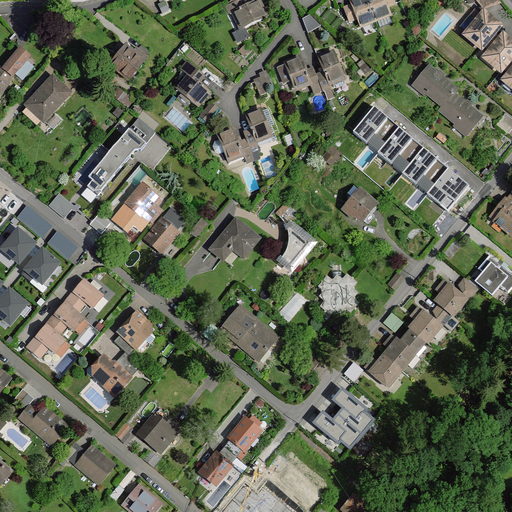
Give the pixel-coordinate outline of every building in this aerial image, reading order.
[(245,7),(241,0),(240,0),(234,3),(227,7),(230,14),(235,12),(245,7)] [(375,21),(367,0),(357,0),(352,2),(353,5),(358,19),(361,26),(375,21)] [(367,0),(375,21),(390,15),(387,8),(383,0),(367,0)] [(498,0),(475,0),(484,11),(502,5),(498,0)] [(245,7),(235,12),(243,29),(266,19),(257,1),(245,7)] [(358,19),(353,5),(344,8),(350,22),(358,19)] [(468,33),(482,16),(476,11),(462,27),(468,33)] [(495,23),(484,14),(482,16),(468,33),(466,36),(476,44),(479,42),(484,46),(495,34),(498,30),(492,25),(495,23)] [(309,17),(302,20),(308,34),(320,27),(309,17)] [(248,38),(244,31),(235,35),(238,42),(248,38)] [(495,34),(484,46),(491,52),(501,39),(495,34)] [(511,47),(511,43),(504,36),(501,39),(491,52),(485,58),(496,67),(498,64),(504,69),(511,59),(511,47),(511,48),(511,47)] [(250,51),(246,47),(240,52),(245,56),(250,51)] [(127,48),(113,65),(129,79),(146,59),(138,52),(135,55),(127,48)] [(20,50),(4,69),(13,77),(29,57),(20,50)] [(345,77),(336,54),(320,61),(325,73),(329,83),(332,82),(344,77),(345,77)] [(302,59),(278,69),(284,84),(292,81),(295,89),(311,83),(307,72),(302,59)] [(189,75),(177,90),(196,106),(209,91),(200,83),(205,77),(188,63),(183,69),(189,75)] [(370,70),(366,64),(362,68),(366,74),(370,70)] [(429,68),(416,84),(444,107),(454,95),(457,90),(429,68)] [(0,74),(0,94),(0,95),(10,84),(8,82),(13,77),(4,69),(0,74)] [(314,69),(307,72),(311,83),(313,87),(320,84),(317,76),(314,69)] [(273,87),(267,73),(260,76),(262,79),(266,89),(273,87)] [(325,73),(317,76),(320,84),(323,91),(331,88),(329,83),(325,73)] [(344,77),(332,82),(334,88),(337,89),(345,86),(346,83),(344,77)] [(71,93),(54,78),(28,106),(29,107),(43,120),(44,121),(71,93)] [(266,89),(262,79),(255,82),(260,96),(267,94),(266,89)] [(320,84),(313,87),(316,94),(323,91),(320,84)] [(124,102),(128,96),(119,90),(115,96),(124,102)] [(136,98),(130,94),(128,96),(124,102),(123,104),(128,108),(136,98)] [(482,118),(454,95),(444,107),(441,111),(469,134),(482,118)] [(218,109),(212,104),(200,117),(207,123),(218,109)] [(43,120),(29,107),(24,113),(38,126),(43,120)] [(375,107),(354,131),(379,152),(399,128),(375,107)] [(263,111),(247,118),(252,130),(256,141),(272,134),(268,124),(264,113),(263,111)] [(269,111),(264,113),(268,124),(274,122),(269,111)] [(511,118),(506,114),(502,120),(511,128),(511,118)] [(139,119),(90,177),(95,181),(82,196),(92,204),(136,150),(141,149),(156,134),(139,119)] [(511,130),(511,128),(502,120),(497,125),(509,135),(511,130)] [(399,128),(379,152),(404,173),(424,149),(399,128)] [(240,144),(235,130),(218,137),(220,141),(225,153),(228,160),(243,154),(240,144)] [(256,141),(252,130),(244,133),(247,141),(250,148),(258,145),(256,141)] [(225,153),(220,141),(216,142),(214,147),(216,152),(220,154),(225,153)] [(250,148),(247,141),(240,144),(243,154),(246,159),(254,155),(250,148)] [(261,151),(258,145),(250,148),(254,155),(257,162),(260,160),(261,158),(259,154),(261,151)] [(340,153),(332,147),(323,159),(332,166),(337,160),(338,162),(343,156),(340,153)] [(424,149),(404,173),(428,194),(449,170),(424,149)] [(449,170),(428,194),(451,213),(471,189),(449,170)] [(160,198),(143,185),(129,203),(149,220),(153,223),(163,212),(158,207),(154,204),(159,199),(160,198)] [(0,214),(7,221),(26,202),(14,190),(0,205),(0,214)] [(377,205),(360,191),(344,210),(351,216),(353,214),(363,222),(377,205)] [(60,194),(49,206),(64,219),(75,207),(60,194)] [(162,202),(159,199),(154,204),(158,207),(162,202)] [(500,207),(492,217),(496,220),(495,222),(511,235),(511,234),(511,205),(506,200),(500,207)] [(149,220),(129,203),(114,220),(128,231),(133,224),(141,230),(149,220)] [(27,206),(17,218),(42,239),(52,226),(27,206)] [(67,219),(83,230),(92,218),(76,207),(67,219)] [(172,209),(162,221),(176,233),(186,221),(172,209)] [(111,223),(101,214),(93,222),(91,224),(102,234),(111,223)] [(210,224),(203,218),(190,233),(198,239),(210,224)] [(231,229),(213,251),(223,259),(233,248),(244,257),(260,240),(236,219),(228,227),(231,229)] [(153,231),(147,239),(163,253),(178,235),(176,233),(162,221),(157,226),(153,231)] [(153,231),(157,226),(153,223),(149,228),(153,231)] [(294,227),(288,229),(290,237),(290,245),(286,254),(281,260),(292,270),(314,245),(294,227)] [(18,228),(2,248),(19,263),(36,243),(18,228)] [(58,231),(48,243),(68,260),(79,247),(58,231)] [(456,243),(445,254),(450,259),(463,245),(460,243),(456,243)] [(42,248),(26,268),(43,283),(60,263),(42,248)] [(511,290),(511,275),(490,257),(479,269),(484,273),(476,283),(493,297),(500,287),(509,294),(511,290)] [(175,266),(164,258),(150,275),(161,284),(175,266)] [(403,280),(398,275),(390,285),(395,290),(403,280)] [(476,288),(465,279),(459,286),(462,292),(467,296),(473,292),(476,288)] [(352,280),(323,283),(325,301),(326,312),(336,311),(336,309),(347,308),(355,307),(352,280)] [(98,292),(90,285),(85,281),(75,293),(86,303),(93,308),(103,296),(98,292)] [(90,285),(98,292),(102,287),(94,281),(90,285)] [(467,300),(445,281),(438,288),(443,292),(436,301),(440,305),(451,314),(453,316),(467,300)] [(9,289),(0,300),(0,314),(11,324),(27,304),(9,289)] [(245,294),(240,289),(232,297),(238,302),(245,294)] [(86,303),(75,293),(66,304),(78,314),(86,303)] [(106,297),(97,308),(101,311),(110,300),(106,297)] [(328,322),(336,311),(326,312),(325,301),(316,312),(328,322)] [(78,314),(66,304),(57,316),(68,325),(74,331),(75,330),(83,320),(84,319),(78,314)] [(451,314),(440,305),(433,312),(436,318),(442,323),(448,318),(451,314)] [(278,338),(241,307),(222,330),(237,343),(240,340),(251,349),(256,342),(268,351),(278,338)] [(355,307),(347,308),(348,316),(359,315),(358,307),(355,307)] [(412,330),(425,341),(428,343),(441,326),(420,308),(413,315),(418,319),(410,328),(412,330)] [(128,329),(122,335),(137,349),(146,340),(152,334),(152,326),(147,322),(138,313),(127,324),(128,329)] [(403,323),(391,313),(383,322),(395,332),(403,323)] [(68,325),(57,316),(48,327),(59,336),(68,325)] [(83,320),(75,330),(79,334),(88,324),(83,320)] [(59,336),(48,327),(38,339),(49,348),(55,353),(57,351),(64,343),(65,341),(59,336)] [(423,345),(425,341),(412,330),(401,343),(415,354),(423,345)] [(155,337),(152,334),(146,340),(151,345),(156,340),(155,337)] [(130,356),(137,349),(122,335),(115,342),(126,352),(130,356)] [(391,347),(384,356),(401,371),(415,354),(401,343),(393,336),(387,343),(391,347)] [(49,348),(38,339),(29,349),(40,358),(49,348)] [(259,361),(268,351),(256,342),(251,349),(248,352),(259,361)] [(69,347),(64,343),(57,351),(62,355),(69,347)] [(423,345),(415,354),(419,358),(427,348),(423,345)] [(323,360),(312,351),(303,362),(305,364),(313,370),(314,371),(323,360)] [(126,352),(115,363),(127,375),(131,371),(135,374),(142,368),(130,356),(126,352)] [(401,371),(384,356),(376,365),(372,361),(365,369),(387,387),(401,371)] [(112,363),(104,357),(102,360),(96,366),(96,378),(104,386),(108,382),(118,392),(131,379),(127,375),(115,363),(112,363)] [(346,373),(356,380),(365,369),(355,361),(346,373)] [(313,370),(305,364),(300,370),(308,376),(313,370)] [(12,380),(0,369),(0,387),(4,390),(12,380)] [(29,394),(23,390),(14,401),(20,405),(29,394)] [(342,401),(335,391),(322,400),(329,410),(338,404),(342,401)] [(144,399),(124,423),(127,425),(147,401),(144,399)] [(345,443),(357,427),(359,428),(370,415),(353,402),(344,412),(337,422),(330,431),(345,443)] [(337,422),(344,412),(338,404),(329,410),(337,422)] [(61,437),(69,427),(45,407),(37,417),(29,426),(47,441),(55,432),(61,437)] [(29,426),(37,417),(27,408),(19,418),(29,426)] [(155,414),(139,434),(161,453),(168,445),(178,433),(179,432),(164,420),(163,421),(155,414)] [(231,440),(244,450),(245,451),(261,431),(246,419),(230,439),(231,440)] [(127,445),(133,438),(128,434),(132,430),(127,425),(124,423),(115,435),(127,445)] [(180,435),(178,433),(168,445),(171,447),(177,446),(181,440),(180,435)] [(231,440),(225,447),(237,457),(244,450),(231,440)] [(78,451),(72,446),(63,457),(69,462),(78,451)] [(115,467),(92,446),(76,465),(94,480),(102,472),(107,476),(115,467)] [(225,447),(219,455),(231,465),(237,457),(225,447)] [(160,460),(150,451),(143,459),(154,468),(160,460)] [(212,461),(202,473),(216,485),(232,466),(231,465),(219,455),(217,454),(212,461)] [(12,473),(0,462),(0,486),(0,487),(12,473)] [(125,490),(119,485),(110,496),(116,501),(125,490)] [(157,511),(163,506),(139,486),(123,504),(132,511),(147,511),(149,511),(150,511),(157,511)] [(359,499),(372,509),(381,499),(368,488),(359,499)] [(354,495),(343,509),(346,511),(375,511),(372,509),(359,499),(354,495)]
